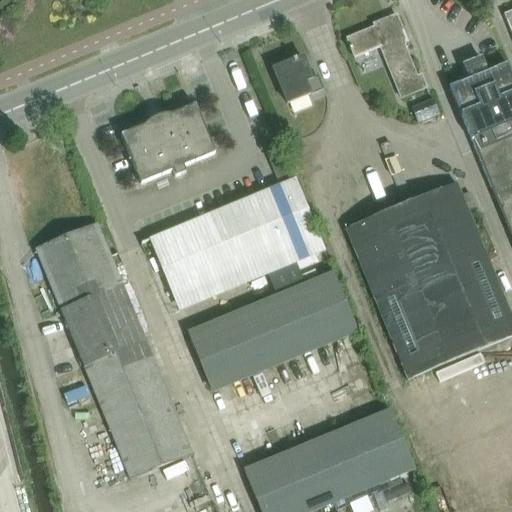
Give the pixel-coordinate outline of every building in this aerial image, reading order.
[(401,99),(426,89),(421,77),(416,79),(402,45),(406,43),(395,17),(373,26),(374,30),(346,41),(354,59),(379,49),(401,99)] [(273,72),(282,93),(288,106),(323,91),(317,78),(312,80),(303,59),(273,72)] [(458,117),(467,141),(511,246),(511,84),(504,66),(486,73),(486,74),(485,74),(482,66),(462,74),(465,82),(464,83),(445,90),(457,118),(458,117)] [(442,99),(420,105),(425,121),(446,115),(442,99)] [(184,168),(216,155),(196,106),(122,136),(142,185),(173,172),(176,178),(187,174),(184,168)] [(287,163),(272,170),(280,188),(295,181),(287,163)] [(175,302),(319,242),(295,181),(280,188),(150,242),(175,302)] [(408,382),(511,337),(511,317),(457,185),(346,231),(408,382)] [(193,459),(192,457),(97,227),(36,252),(84,368),(132,485),(193,459)] [(212,395),(358,334),(334,273),(188,334),(212,395)] [(318,511),(415,472),(413,466),(390,411),(243,472),(260,511),(318,511)] [(318,511),(435,511),(419,471),(415,472),(318,511)]
